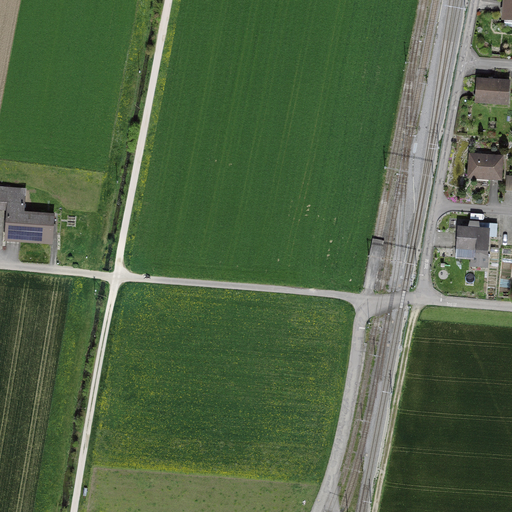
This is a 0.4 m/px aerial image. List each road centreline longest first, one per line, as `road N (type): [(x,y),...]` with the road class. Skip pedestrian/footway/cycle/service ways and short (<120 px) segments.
road 1 (track): [(169,0),(73,511)]
road 2 (unclassified): [(0,267),(368,296)]
road 3 (unclassified): [(368,296),(328,485),(314,511)]
road 4 (track): [(424,301),(382,511)]
road 5 (residential): [(463,57),(437,203)]
